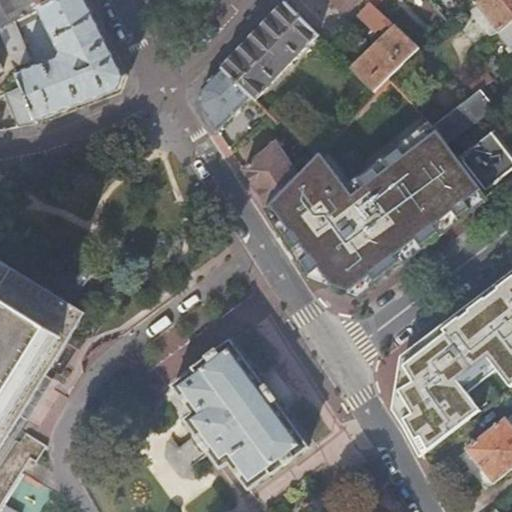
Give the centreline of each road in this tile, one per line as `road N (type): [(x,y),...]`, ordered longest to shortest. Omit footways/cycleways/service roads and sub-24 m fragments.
road 1 (residential): [(339,365),(191,140)]
road 2 (residential): [(339,365),(511,226)]
road 3 (residential): [(163,90),(56,141),(0,156)]
road 4 (residential): [(425,511),(339,365)]
road 5 (residential): [(260,0),(163,90)]
